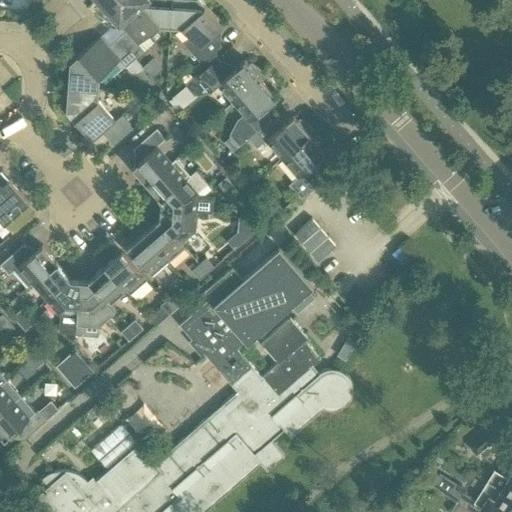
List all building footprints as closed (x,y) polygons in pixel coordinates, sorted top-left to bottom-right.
[(0,0),(0,7),(24,9),(34,0),(0,0)] [(100,0),(119,21),(132,9),(142,0),(100,0)] [(170,27),(172,0),(142,0),(132,9),(119,21),(127,30),(118,38),(135,59),(145,50),(139,43),(159,26),(170,27)] [(199,72),(194,76),(195,77),(217,58),(215,55),(217,54),(216,51),(221,46),(213,37),(223,28),(198,0),(172,0),(170,27),(182,28),(190,37),(183,43),(200,62),(194,67),(199,72)] [(135,59),(118,38),(108,46),(100,37),(70,62),(68,87),(99,89),(100,77),(120,60),(126,67),(135,59)] [(153,58),(143,66),(152,77),(162,68),(153,58)] [(194,76),(185,84),(187,85),(194,93),(195,94),(208,92),(213,87),(217,84),(233,102),(266,74),(264,72),(263,70),(261,68),(259,67),(257,65),(254,64),(252,62),(250,61),(248,60),(245,59),(230,72),(217,58),(195,77),(194,76)] [(231,136),(224,142),(233,152),(240,146),(249,138),(271,119),(263,110),(278,96),(277,94),(276,92),(275,89),(274,87),(273,84),(272,82),(271,80),(269,78),(268,76),(266,74),(233,102),(243,114),(238,119),(230,134),(231,136)] [(98,100),(99,89),(68,87),(66,111),(92,141),(102,132),(110,142),(131,124),(122,115),(115,121),(98,100)] [(266,140),(282,159),(315,130),(312,127),(309,124),(305,121),(302,119),(298,117),(294,115),(279,128),(271,119),(249,138),(257,148),(266,140)] [(146,184),(171,162),(157,146),(166,138),(157,128),(133,149),(142,159),(132,167),(146,184)] [(289,185),(302,199),(324,180),(311,166),(327,153),(325,149),(324,144),(322,141),(320,137),(318,133),(315,130),(282,159),(298,177),(289,185)] [(201,166),(210,158),(204,150),(194,159),(201,166)] [(157,191),(163,198),(186,179),(190,175),(176,158),(171,162),(146,184),(155,194),(157,191)] [(210,158),(201,166),(207,173),(216,165),(210,158)] [(166,202),(166,209),(197,212),(213,213),(214,198),(198,197),(198,193),(208,184),(196,170),(190,175),(186,179),(163,198),(166,202)] [(0,218),(13,233),(33,215),(25,206),(29,202),(9,179),(7,181),(3,178),(0,175),(0,218)] [(195,230),(197,212),(166,209),(165,217),(162,220),(181,243),(195,230)] [(266,222),(264,219),(240,217),(239,230),(247,239),(249,236),(266,222)] [(335,244),(312,217),(294,233),(317,260),(335,244)] [(185,247),(181,243),(162,220),(155,226),(152,224),(143,232),(169,261),(185,247)] [(152,276),(169,261),(143,232),(133,240),(136,243),(128,249),(152,276)] [(28,287),(32,283),(57,261),(42,244),(32,253),(24,243),(0,264),(9,274),(13,270),(28,287)] [(291,435),(323,406),(331,408),(339,408),(346,404),(351,397),(353,390),(352,382),(351,379),(350,377),(349,375),(347,373),(345,371),(342,370),(340,369),(337,368),(335,367),(332,367),(329,368),(327,368),(324,369),(322,370),(320,372),(317,374),(316,376),(309,369),(313,365),(313,364),(320,358),(304,340),(307,337),(290,317),(261,342),(277,362),(261,376),(236,347),(244,340),(245,340),(248,343),(313,287),(279,247),(242,278),(232,267),(203,291),(209,298),(180,324),(238,390),(224,402),(222,404),(156,462),(139,442),(138,440),(137,440),(122,423),(92,449),(104,462),(108,468),(114,475),(102,485),(105,489),(98,495),(87,481),(87,480),(81,475),(74,471),(65,470),(57,470),(53,472),(49,473),(46,475),(43,477),(42,478),(48,485),(32,500),(42,511),(201,511),(260,460),(266,468),(283,453),(270,438),(283,426),(291,435)] [(105,265),(126,290),(130,294),(147,280),(124,253),(116,259),(114,257),(105,265)] [(199,264),(207,273),(214,267),(206,257),(199,264)] [(46,299),(69,280),(63,273),(65,271),(57,261),(32,283),(46,299)] [(200,279),(207,273),(199,264),(192,270),(200,279)] [(98,276),(91,281),(110,304),(126,290),(105,265),(95,273),(98,276)] [(59,331),(75,332),(76,332),(77,322),(77,315),(79,284),(71,283),(69,280),(46,299),(59,313),(60,313),(59,331)] [(76,332),(75,332),(75,334),(98,335),(99,324),(115,309),(110,304),(91,281),(87,284),(79,284),(77,315),(77,322),(76,332)] [(176,308),(183,302),(175,293),(168,299),(176,308)] [(169,314),(176,308),(168,299),(160,305),(162,306),(169,314)] [(156,325),(169,314),(162,306),(149,317),(156,325)] [(19,323),(28,314),(22,307),(13,315),(19,323)] [(0,327),(9,320),(3,313),(0,315),(0,327)] [(28,314),(19,323),(25,330),(35,322),(28,314)] [(128,325),(136,334),(143,328),(135,319),(128,325)] [(9,320),(0,327),(0,329),(6,336),(15,327),(9,320)] [(129,340),(136,334),(128,325),(121,331),(129,340)] [(28,361),(37,353),(31,346),(22,354),(28,361)] [(56,365),(75,387),(75,349),(56,365)] [(75,349),(75,387),(94,370),(75,349)] [(37,353),(28,361),(34,368),(43,360),(37,353)] [(0,413),(15,401),(21,396),(7,379),(1,384),(0,384),(0,413)] [(21,396),(15,401),(0,413),(0,433),(4,439),(14,430),(23,440),(47,420),(38,410),(35,412),(21,396)] [(99,405),(112,421),(122,412),(108,397),(99,405)] [(89,422),(101,410),(95,404),(83,415),(89,422)] [(477,454),(501,434),(492,424),(468,444),(477,454)] [(495,468),(487,480),(502,490),(511,495),(511,466),(506,475),(495,468)] [(432,484),(457,502),(472,511),(480,511),(483,508),(490,511),(511,511),(511,495),(502,490),(487,480),(475,499),(463,491),(462,493),(453,488),(437,477),(432,484)] [(472,511),(457,502),(451,510),(453,511),(472,511)]
